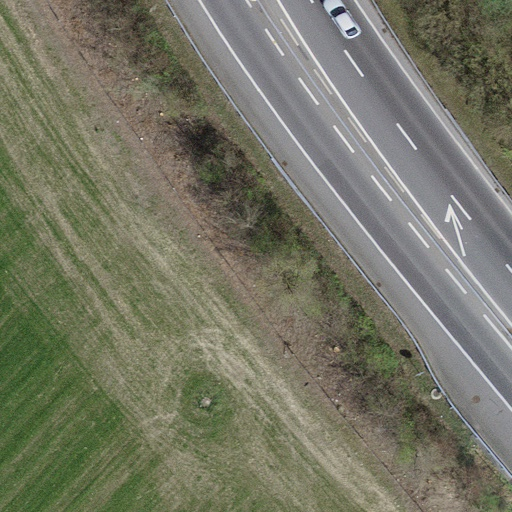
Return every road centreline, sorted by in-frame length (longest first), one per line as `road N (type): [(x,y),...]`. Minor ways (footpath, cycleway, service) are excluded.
road 1 (motorway): [(216,0),(394,245),(511,385)]
road 2 (motorway): [(511,267),(317,0)]
